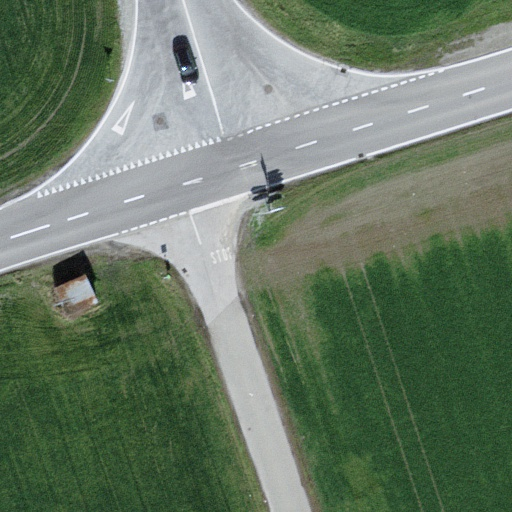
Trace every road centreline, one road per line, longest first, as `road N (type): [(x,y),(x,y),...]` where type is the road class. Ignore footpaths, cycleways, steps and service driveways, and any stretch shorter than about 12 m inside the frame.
road 1 (track): [(287,511),(180,184)]
road 2 (tertiary): [(511,79),(233,167)]
road 3 (tertiary): [(233,167),(0,240)]
road 4 (secondary): [(233,167),(184,0)]
